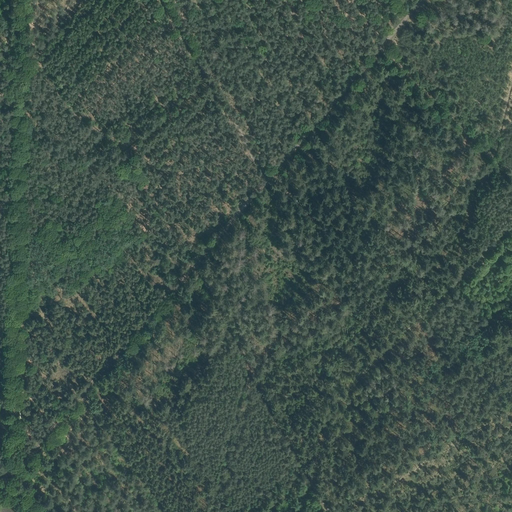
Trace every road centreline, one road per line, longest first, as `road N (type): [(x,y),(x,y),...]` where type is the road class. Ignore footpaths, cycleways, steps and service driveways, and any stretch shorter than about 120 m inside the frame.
road 1 (track): [(22,0),(16,467)]
road 2 (track): [(197,259),(423,0)]
road 3 (track): [(311,474),(329,409),(349,384),(511,227)]
road 4 (track): [(339,511),(197,259)]
road 5 (track): [(16,467),(197,259)]
road 6 (track): [(267,181),(159,0)]
